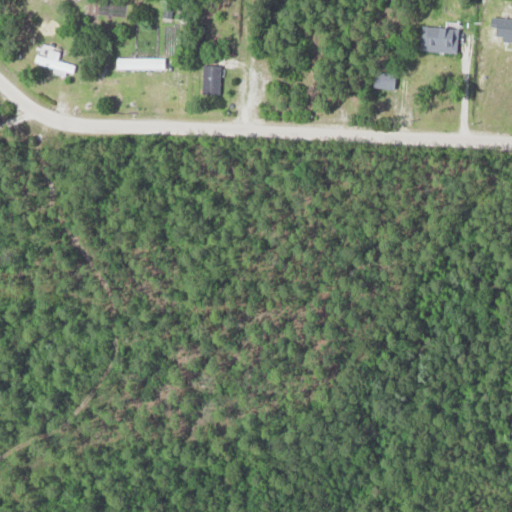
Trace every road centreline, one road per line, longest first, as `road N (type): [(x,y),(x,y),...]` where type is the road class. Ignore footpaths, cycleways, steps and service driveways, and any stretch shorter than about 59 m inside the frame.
road 1 (residential): [(511,146),(39,124),(0,84)]
road 2 (residential): [(245,134),(252,0)]
